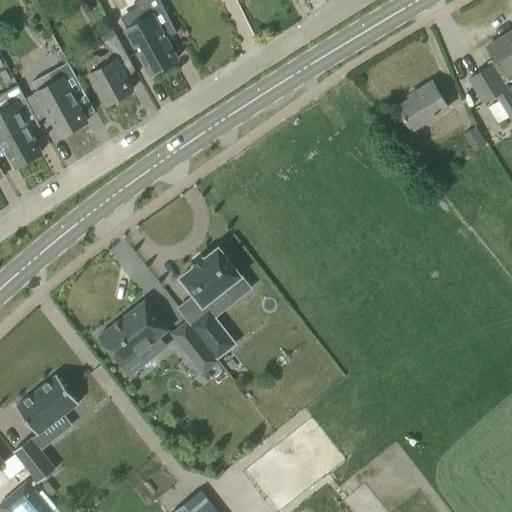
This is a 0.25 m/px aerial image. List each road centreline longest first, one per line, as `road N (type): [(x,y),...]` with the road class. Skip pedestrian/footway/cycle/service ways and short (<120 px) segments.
road 1 (tertiary): [(0,292),(107,204),(426,0)]
road 2 (residential): [(362,0),(0,229)]
